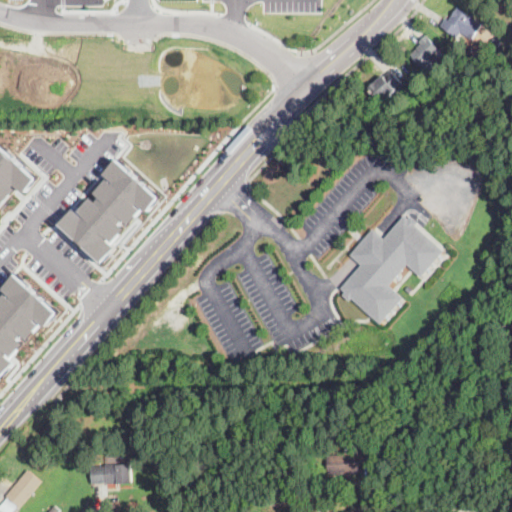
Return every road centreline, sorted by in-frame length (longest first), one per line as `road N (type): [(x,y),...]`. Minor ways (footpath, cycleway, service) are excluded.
road 1 (tertiary): [(396,0),(228,171),(0,426)]
road 2 (residential): [(0,12),(44,23),(233,32),(308,87)]
road 3 (residential): [(0,258),(109,132)]
